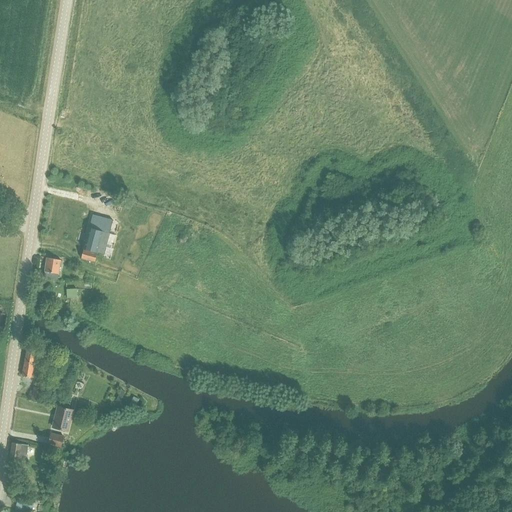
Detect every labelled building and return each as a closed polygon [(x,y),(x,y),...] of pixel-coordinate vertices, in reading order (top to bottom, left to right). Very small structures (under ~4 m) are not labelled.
[(92,215),(81,257),(94,261),(96,255),(103,257),(113,220),(92,215)] [(57,280),(60,260),(47,258),(44,278),(57,280)] [(76,289),(66,289),(67,299),(73,298),(77,298),(76,289)] [(27,347),(22,376),(37,378),(38,369),(38,367),(36,366),(36,365),(34,365),(35,358),(41,359),(43,349),(27,347)] [(34,387),(32,397),(39,399),(40,393),(45,394),(46,389),(34,387)] [(120,391),(115,402),(118,404),(124,393),(120,391)] [(133,398),(128,407),(134,410),(138,401),(133,398)] [(58,406),(53,427),(67,431),(73,410),(58,406)] [(51,433),(48,444),(60,447),(63,436),(51,433)] [(12,443),(9,458),(26,460),(28,445),(12,443)] [(16,503),(14,511),(16,511),(31,511),(33,506),(28,505),(30,496),(18,493),(16,503)]
